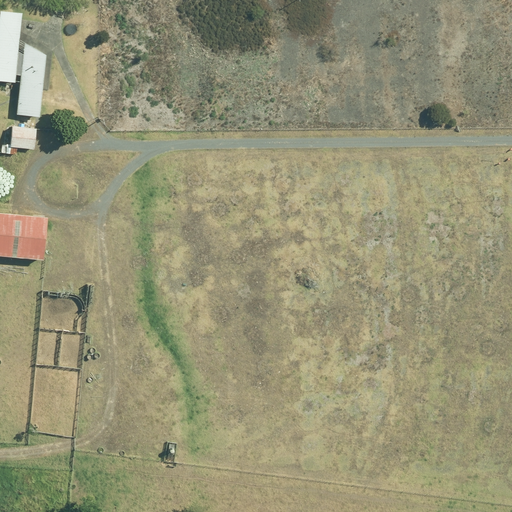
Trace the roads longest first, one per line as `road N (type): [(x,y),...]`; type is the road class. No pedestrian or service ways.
road 1 (track): [(142,147),(511,140)]
road 2 (track): [(111,189),(101,223),(113,373),(108,416),(86,439),(0,453)]
road 3 (track): [(160,147),(101,200),(71,212),(37,199),(31,176),(38,163),(69,147),(142,147)]
